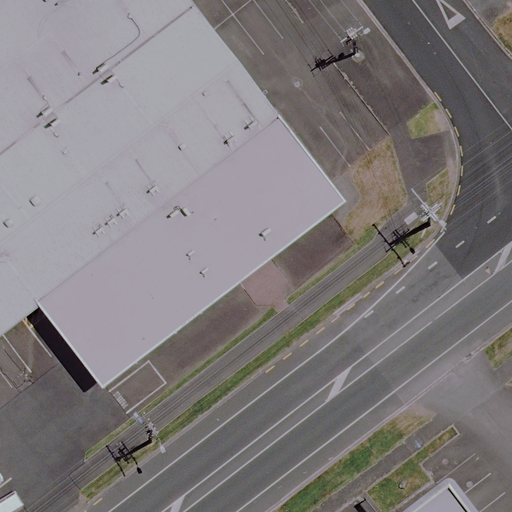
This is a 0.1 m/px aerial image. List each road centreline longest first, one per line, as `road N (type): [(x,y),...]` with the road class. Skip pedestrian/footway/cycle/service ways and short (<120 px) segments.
road 1 (tertiary): [(171,511),(511,250)]
road 2 (residential): [(511,126),(415,0)]
